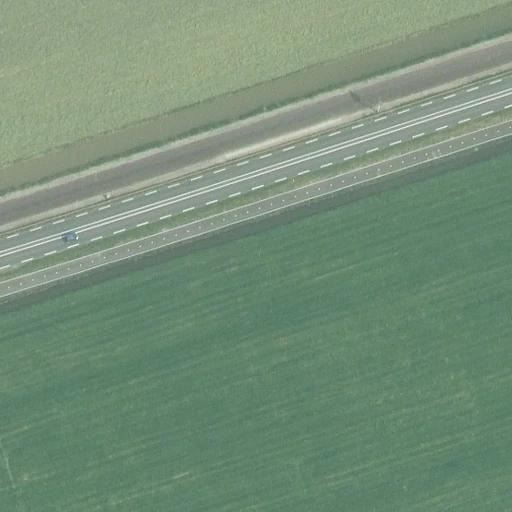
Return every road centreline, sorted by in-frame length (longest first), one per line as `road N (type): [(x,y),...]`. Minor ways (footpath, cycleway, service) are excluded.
road 1 (unclassified): [(511,51),(0,214)]
road 2 (primary): [(0,252),(511,91)]
